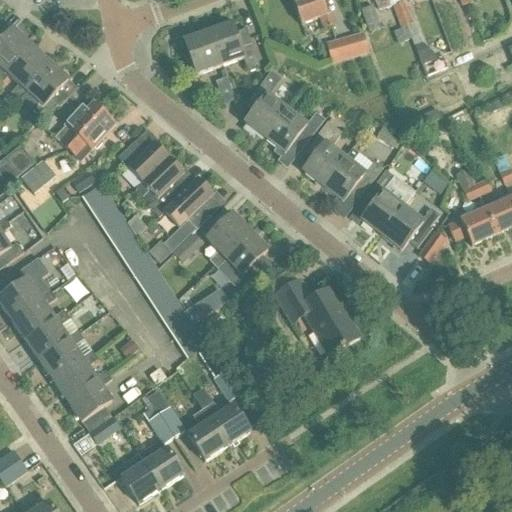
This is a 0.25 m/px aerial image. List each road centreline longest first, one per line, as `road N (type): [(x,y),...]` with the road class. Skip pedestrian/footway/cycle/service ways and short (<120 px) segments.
road 1 (residential): [(412,319),(142,92),(114,30)]
road 2 (tertiary): [(298,511),(487,385)]
road 3 (residential): [(95,511),(0,375)]
